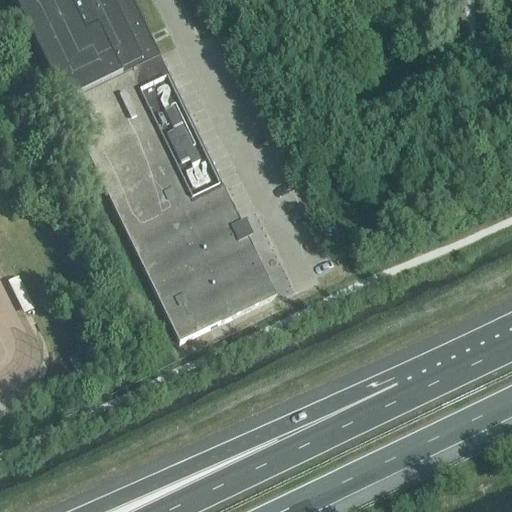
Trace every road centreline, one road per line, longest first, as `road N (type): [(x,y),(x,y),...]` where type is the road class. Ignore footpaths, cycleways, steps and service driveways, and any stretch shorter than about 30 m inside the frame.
road 1 (motorway): [(490,356),(237,446),(88,511)]
road 2 (motorway): [(490,356),(165,511)]
road 3 (motorway): [(279,511),(511,397)]
